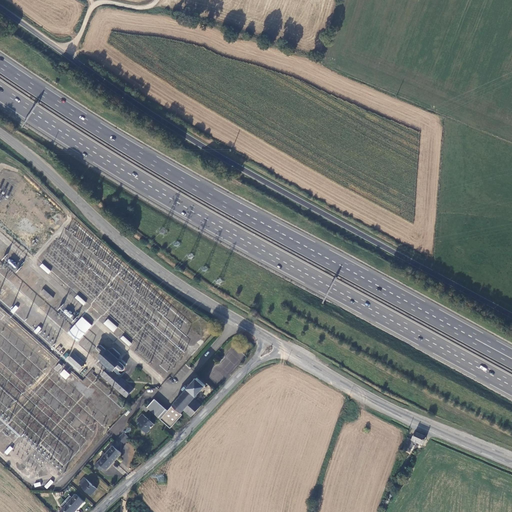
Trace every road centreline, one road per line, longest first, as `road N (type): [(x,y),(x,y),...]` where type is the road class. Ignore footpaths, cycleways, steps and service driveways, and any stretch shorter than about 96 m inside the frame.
road 1 (trunk): [(0,89),(225,230),(511,386)]
road 2 (trunk): [(462,332),(163,168),(0,64)]
road 3 (tertiary): [(0,133),(151,268),(236,321)]
road 4 (tertiary): [(286,349),(357,391),(511,461)]
road 5 (tertiary): [(99,511),(248,367)]
road 6 (track): [(69,56),(96,3),(146,11),(159,0)]
